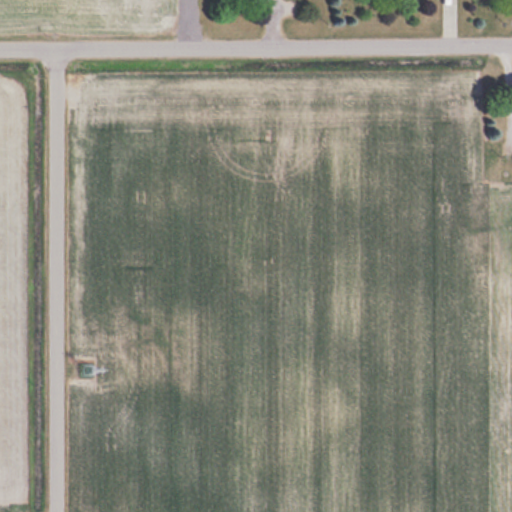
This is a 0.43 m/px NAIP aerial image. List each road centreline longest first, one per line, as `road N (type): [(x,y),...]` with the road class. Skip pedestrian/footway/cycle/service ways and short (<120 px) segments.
road 1 (residential): [(511,51),(0,56)]
road 2 (residential): [(59,511),(60,56)]
